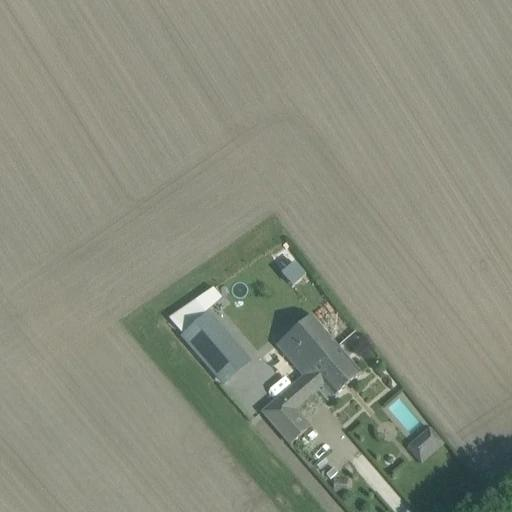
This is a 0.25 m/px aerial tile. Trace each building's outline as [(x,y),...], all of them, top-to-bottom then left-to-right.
[(292,285),(308,277),(300,261),(284,269),(292,285)] [(208,312),(180,336),(210,372),(238,347),(208,312)] [(304,377),(312,371),(338,348),(311,317),(277,346),(304,377)] [(304,377),(262,413),(290,446),(307,431),(292,414),(325,386),(334,397),(361,375),(338,348),(312,371),(304,377)] [(415,443),(408,449),(421,464),(428,458),(415,443)]
